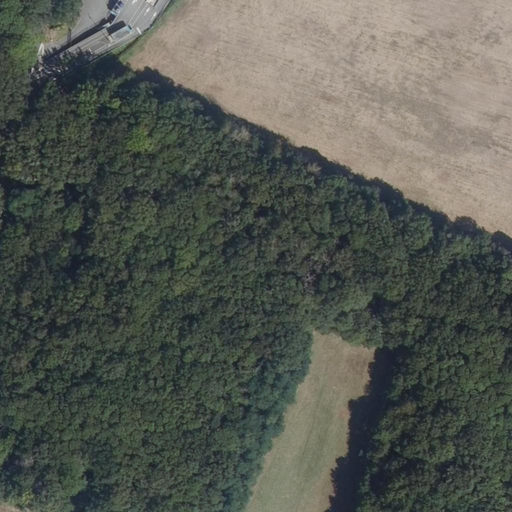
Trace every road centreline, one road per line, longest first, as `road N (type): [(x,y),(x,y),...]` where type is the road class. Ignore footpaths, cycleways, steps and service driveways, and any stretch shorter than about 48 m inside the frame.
road 1 (track): [(511,344),(468,333),(308,257),(131,152),(20,73)]
road 2 (tertiary): [(48,0),(0,117)]
